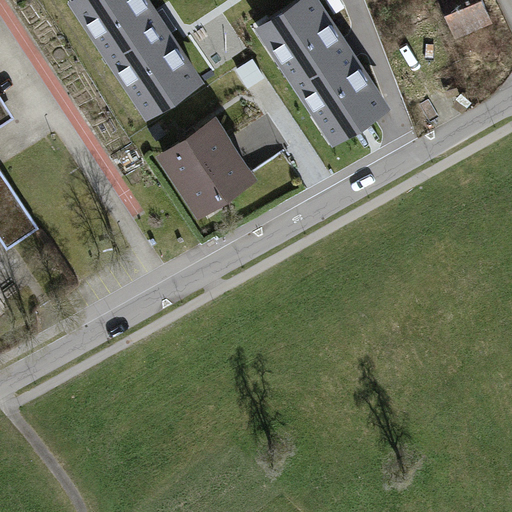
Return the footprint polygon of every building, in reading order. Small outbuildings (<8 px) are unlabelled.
[(161,21),(146,0),(74,0),(75,0),(148,110),(198,77),(161,21)] [(316,0),(299,0),(261,25),(334,136),(375,109),(384,103),(348,48),(316,0)] [(441,0),(457,38),(495,22),(485,0),(441,0)] [(0,126),(13,119),(0,99),(0,126)] [(157,157),(199,217),(256,178),(214,118),(157,157)] [(0,173),(0,226),(9,221),(26,211),(0,173)] [(39,230),(26,211),(0,226),(0,239),(7,249),(14,245),(39,230)]
